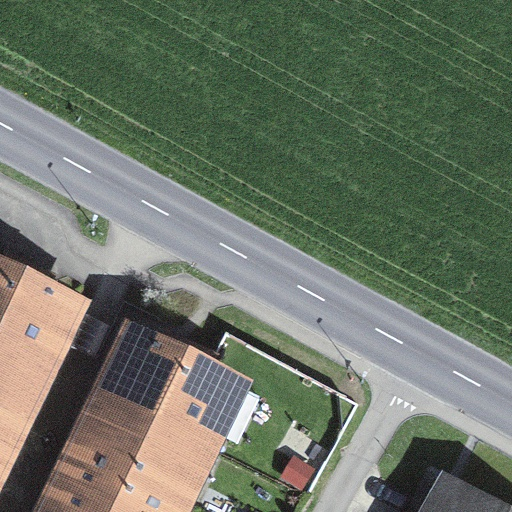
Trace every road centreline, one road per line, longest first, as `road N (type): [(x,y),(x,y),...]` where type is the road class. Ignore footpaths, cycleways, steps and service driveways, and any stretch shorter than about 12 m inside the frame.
road 1 (secondary): [(418,349),(0,129)]
road 2 (residential): [(329,511),(418,349)]
